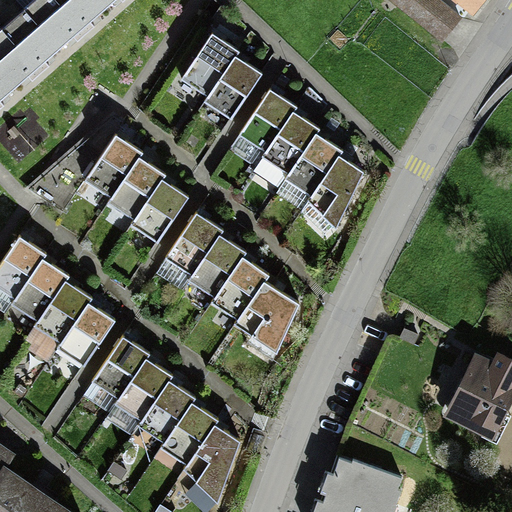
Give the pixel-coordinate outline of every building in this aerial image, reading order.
[(0,0),(0,24),(2,27),(25,7),(32,0),(0,0)] [(77,41),(85,34),(57,0),(32,0),(25,7),(59,47),(73,35),(77,41)] [(89,20),(104,8),(96,0),(57,0),(85,34),(94,27),(89,20)] [(475,15),(455,0),(400,0),(453,42),(475,15)] [(469,0),(484,12),(494,0),(469,0)] [(45,59),(59,47),(25,7),(2,27),(41,73),(50,65),(45,59)] [(32,81),(41,73),(2,27),(0,28),(0,70),(14,87),(28,76),(32,81)] [(213,31),(181,79),(208,97),(236,55),(240,49),(213,31)] [(262,72),(236,55),(208,97),(205,100),(231,118),(262,72)] [(0,99),(0,98),(14,87),(0,70),(0,109),(5,105),(0,99)] [(296,105),(269,87),(239,133),(266,151),(293,110),(296,105)] [(320,127),(293,110),(266,151),(262,156),(289,174),(317,132),(320,127)] [(343,149),(317,132),(289,174),(286,178),(312,195),(339,154),(343,149)] [(116,133),(86,179),(112,196),(139,155),(143,150),(116,133)] [(364,170),(339,154),(312,195),(308,200),(336,227),(364,170)] [(165,172),(139,155),(112,196),(108,202),(135,219),(163,176),(165,172)] [(188,195),(163,176),(135,219),(131,224),(158,242),(188,195)] [(222,227),(197,212),(167,257),(192,274),(219,232),(222,227)] [(246,250),(219,232),(192,274),(189,279),(215,296),(243,255),(246,250)] [(21,233),(0,262),(0,284),(17,296),(44,256),(47,252),(21,233)] [(269,272),(243,255),(215,296),(212,301),(238,319),(265,279),(269,272)] [(69,274),(44,256),(17,296),(13,302),(38,319),(66,278),(69,274)] [(92,295),(66,278),(38,319),(34,325),(61,342),(88,300),(92,295)] [(299,302),(265,279),(238,319),(235,323),(276,350),(299,302)] [(115,318),(88,300),(61,342),(57,347),(84,365),(115,318)] [(149,351),(123,334),(93,380),(119,397),(146,356),(149,351)] [(511,438),(511,359),(483,347),(453,416),(511,442),(511,438)] [(172,373),(146,356),(119,397),(115,402),(142,419),(169,378),(172,373)] [(195,395),(169,378),(142,419),(138,424),(165,441),(192,399),(195,395)] [(218,416),(192,399),(165,441),(162,446),(187,462),(214,421),(218,416)] [(240,438),(214,421),(187,462),(184,468),(218,501),(240,438)] [(0,459),(12,444),(0,434),(0,459)] [(88,511),(8,452),(0,463),(0,511),(88,511)] [(392,511),(404,477),(340,455),(320,511),(392,511)]
